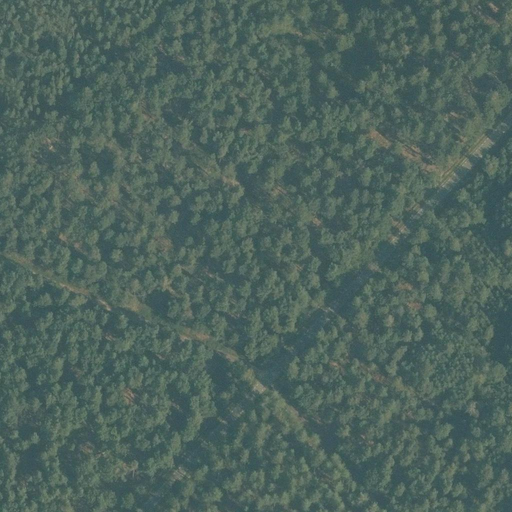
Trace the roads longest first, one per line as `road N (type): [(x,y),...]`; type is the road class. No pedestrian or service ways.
road 1 (unclassified): [(141,511),(511,118)]
road 2 (track): [(268,379),(0,260)]
road 3 (track): [(268,379),(384,511)]
